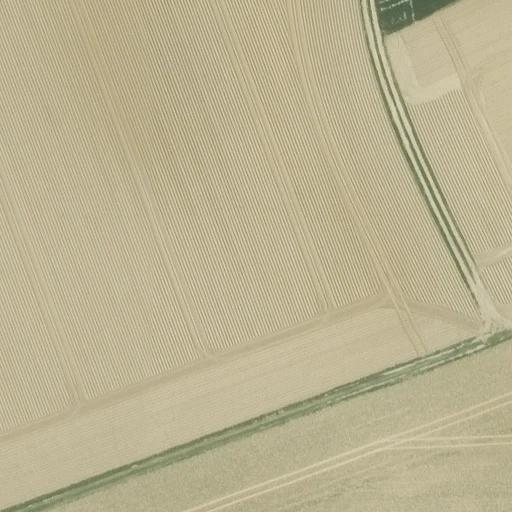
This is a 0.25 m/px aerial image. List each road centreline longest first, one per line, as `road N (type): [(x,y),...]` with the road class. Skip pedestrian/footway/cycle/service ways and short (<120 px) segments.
road 1 (track): [(503,338),(45,511)]
road 2 (track): [(370,0),(376,45),(409,143),(503,338),(511,334)]
